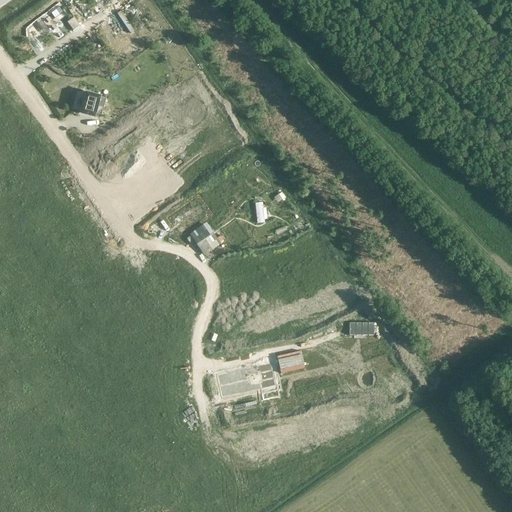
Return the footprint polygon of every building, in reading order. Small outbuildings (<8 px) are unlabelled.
[(80,113),(80,114),(81,114),(94,117),(94,118),(95,118),(95,117),(98,107),(103,108),(106,99),(100,98),(100,97),(101,96),(100,96),(87,93),(87,92),(86,92),(86,93),(80,113)] [(232,122),(191,151),(205,170),(246,141),(232,122)] [(198,195),(165,218),(180,238),(213,215),(198,195)] [(236,222),(223,231),(234,248),(247,239),(236,222)] [(317,251),(307,255),(311,266),(321,262),(317,251)] [(284,262),(274,264),(276,276),(286,274),(284,262)] [(321,262),(311,266),(316,277),(326,273),(321,262)] [(247,267),(236,270),(239,281),(249,279),(247,267)] [(286,274),(276,276),(278,288),(289,286),(286,274)] [(249,279),(239,281),(241,293),(252,291),(249,279)] [(324,286),(314,290),(319,301),(329,297),(324,286)] [(344,286),(336,289),(339,296),(347,293),(344,286)] [(329,297),(319,301),(324,312),(333,308),(329,297)] [(282,299),(272,301),(274,312),(285,310),(282,299)] [(243,304),(233,307),(236,319),(246,316),(243,304)] [(285,310),(274,312),(276,324),(287,322),(285,310)] [(246,316),(236,319),(239,330),(249,327),(246,316)] [(375,323),(348,323),(348,340),(375,340),(375,323)] [(256,366),(216,375),(221,399),(261,390),(263,400),(279,397),(271,362),(255,365),(256,366)]
